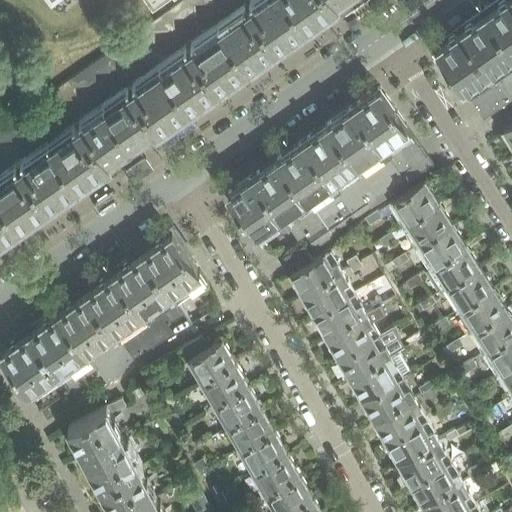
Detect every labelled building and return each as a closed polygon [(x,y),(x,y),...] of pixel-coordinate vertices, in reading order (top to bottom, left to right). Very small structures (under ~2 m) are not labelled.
[(194,15),(193,3),(190,4),(187,0),(181,0),(165,11),(170,17),(174,17),(194,15)] [(308,27),(289,0),(250,0),(249,1),(253,6),(250,7),(248,9),(245,4),(218,23),(251,71),(255,68),(256,69),(277,55),(275,50),(282,45),(286,49),(306,34),(305,29),(308,27)] [(289,0),(308,27),(311,24),(315,28),(335,14),(334,10),(341,5),(345,7),(355,0),(289,0)] [(511,0),(503,0),(487,11),(511,48),(511,0)] [(175,29),(174,17),(170,17),(165,11),(146,25),(150,31),(154,31),(154,30),(175,29)] [(511,96),(511,48),(487,11),(436,47),(470,96),(482,114),(483,117),(484,116),(511,96)] [(251,71),(218,23),(191,42),(194,46),(190,50),(186,45),(159,64),(191,109),(194,106),(198,109),(218,96),(216,91),(223,86),(227,89),(248,75),(247,74),(251,71)] [(155,42),(154,31),(150,31),(146,25),(126,39),(130,45),(134,45),(134,44),(155,42)] [(135,56),(134,45),(130,45),(126,39),(107,52),(111,58),(115,58),(135,56)] [(116,70),(115,58),(111,58),(107,52),(87,66),(91,72),(95,71),(116,70)] [(191,109),(159,64),(133,82),(136,87),(134,88),(131,90),(128,85),(104,102),(135,147),(165,126),(169,129),(189,116),(187,111),(191,109)] [(96,83),(95,71),(91,72),(87,66),(67,79),(72,85),(75,85),(96,83)] [(76,97),(75,85),(72,85),(67,79),(48,93),(52,99),(55,99),(76,97)] [(434,163),(380,86),(329,121),(377,188),(383,198),(423,174),(421,172),(434,163)] [(57,111),(55,99),(52,99),(48,93),(28,107),(32,112),(36,112),(57,111)] [(135,147),(104,102),(79,119),(83,124),(78,127),(74,123),(48,141),(79,186),(82,184),(86,187),(106,173),(105,168),(135,147)] [(37,124),(36,112),(32,112),(28,107),(10,119),(12,122),(14,126),(16,126),(37,124)] [(377,188),(329,121),(279,156),(313,205),(324,197),(343,224),(371,205),(365,196),(377,188)] [(0,139),(17,138),(16,126),(14,126),(12,122),(0,128),(0,139)] [(79,186),(48,141),(21,160),(24,165),(19,168),(16,163),(0,174),(0,197),(20,227),(24,225),(28,228),(48,214),(46,209),(53,204),(57,208),(77,194),(75,189),(79,186)] [(313,205),(279,156),(228,191),(263,240),(288,223),(298,238),(305,233),(314,246),(332,233),(313,205)] [(152,168),(149,163),(148,163),(145,159),(128,171),(131,175),(131,176),(134,180),(152,168)] [(402,224),(440,201),(425,178),(388,202),(402,224)] [(122,193),(117,185),(100,197),(106,205),(122,193)] [(20,227),(0,197),(0,247),(19,234),(17,229),(20,227)] [(415,245),(453,222),(440,201),(402,224),(415,245)] [(382,216),(378,209),(378,208),(366,216),(371,223),(382,216)] [(429,266),(467,243),(453,222),(415,245),(429,266)] [(383,244),(395,236),(392,230),(391,229),(379,237),(383,244)] [(178,299),(207,279),(188,252),(187,252),(172,230),(115,270),(162,338),(192,321),(178,300),(178,299)] [(312,257),(303,242),(283,253),(292,269),(312,257)] [(443,287),(480,264),(467,243),(429,266),(443,287)] [(330,247),(312,257),(292,269),(290,270),(298,284),(300,283),(304,290),(342,268),(330,247)] [(398,265),(410,258),(406,251),(394,258),(398,265)] [(346,258),(349,264),(358,259),(355,253),(346,258)] [(361,264),(358,259),(349,264),(352,269),(361,264)] [(456,309),(494,286),(480,264),(443,287),(456,309)] [(314,312),(354,289),(342,268),(304,290),(308,297),(306,298),(314,312)] [(162,338),(115,270),(57,310),(107,382),(132,357),(135,354),(162,338)] [(412,286),(424,279),(419,272),(407,280),(412,286)] [(470,330),(507,307),(494,286),(456,309),(470,330)] [(328,332),(366,310),(354,289),(314,312),(322,326),(324,325),(328,332)] [(425,307),(437,300),(433,293),(421,301),(425,307)] [(379,295),(370,301),(373,306),(382,301),(383,301),(379,295)] [(382,301),(373,306),(376,312),(386,306),(383,301),(382,301)] [(385,327),(376,312),(373,306),(366,310),(328,332),(332,339),(330,340),(338,354),(385,327)] [(484,352),(511,334),(511,314),(507,307),(470,330),(484,352)] [(107,382),(57,310),(2,349),(18,373),(36,398),(47,418),(99,389),(107,382)] [(439,328),(451,321),(446,315),(434,322),(439,328)] [(352,374),(406,343),(403,338),(394,343),(385,327),(338,354),(346,369),(348,367),(352,374)] [(236,360),(222,337),(209,344),(203,333),(182,346),(202,380),(236,360)] [(497,372),(511,362),(511,334),(484,352),(497,372)] [(444,354),(464,343),(460,336),(448,343),(448,344),(440,349),(444,354)] [(403,373),(397,363),(403,358),(401,354),(410,349),(406,343),(352,374),(356,381),(354,383),(362,396),(403,373)] [(466,371),(478,364),(474,358),(461,365),(466,371)] [(249,383),(236,360),(202,380),(215,402),(249,383)] [(510,393),(511,392),(511,362),(497,372),(510,393)] [(377,417),(415,394),(403,373),(362,396),(370,411),(373,410),(377,417)] [(431,386),(439,381),(436,374),(418,385),(421,391),(431,386)] [(479,392),(491,385),(487,379),(475,386),(479,392)] [(262,405),(249,383),(215,402),(227,425),(262,405)] [(434,391),(431,386),(421,391),(424,397),(434,391)] [(479,392),(475,386),(466,392),(468,396),(472,397),(479,392)] [(166,400),(174,395),(171,391),(163,396),(166,400)] [(386,438),(427,415),(415,394),(377,417),(381,424),(378,425),(386,438)] [(140,465),(122,431),(111,410),(126,403),(122,396),(108,403),(108,402),(68,424),(101,486),(140,465)] [(492,413),(504,406),(500,399),(488,407),(492,413)] [(274,428),(262,405),(227,425),(240,447),(274,428)] [(181,421),(175,410),(168,415),(174,425),(181,421)] [(401,459),(439,437),(427,415),(386,438),(395,453),(397,452),(401,459)] [(455,428),(452,422),(443,427),(446,433),(455,428)] [(506,435),(511,431),(511,422),(502,429),(506,435)] [(287,450),(274,428),(240,447),(253,470),(287,450)] [(458,433),(455,428),(446,433),(449,438),(458,433)] [(195,443),(190,433),(181,438),(187,448),(195,443)] [(410,481),(451,457),(439,437),(401,459),(405,466),(403,467),(410,481)] [(300,473),(287,450),(253,470),(266,492),(300,473)] [(203,456),(194,461),(199,470),(209,465),(203,456)] [(425,501),(463,479),(451,457),(410,481),(419,495),(421,494),(425,501)] [(470,475),(479,470),(476,464),(467,470),(470,475)] [(165,511),(154,491),(140,465),(101,486),(115,511),(165,511)] [(482,475),(479,470),(470,475),(473,480),(482,475)] [(282,511),(313,495),(300,473),(266,492),(277,511),(282,511)] [(428,511),(453,511),(475,500),(463,479),(425,501),(429,508),(427,509),(428,511)] [(217,482),(209,486),(212,493),(220,488),(217,482)] [(220,504),(227,500),(221,489),(214,493),(220,504)] [(322,511),(313,495),(282,511),(322,511)] [(211,505),(208,499),(202,502),(205,508),(211,505)] [(482,511),(475,500),(453,511),(482,511)]
